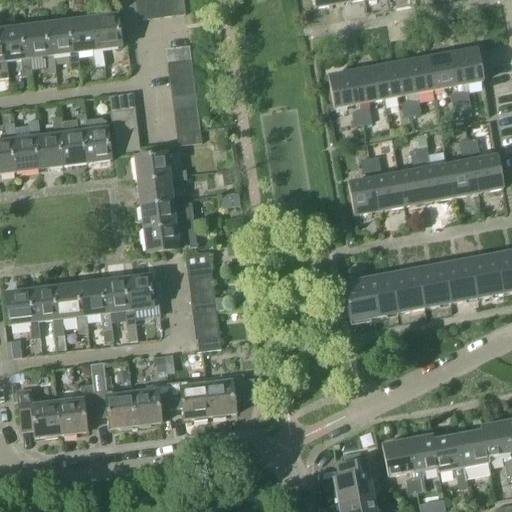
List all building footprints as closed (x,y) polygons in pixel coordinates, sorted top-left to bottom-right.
[(123,24),(135,23),(132,0),(123,0),(120,0),(123,24)] [(132,0),(135,23),(147,21),(144,0),(132,0)] [(144,0),(147,21),(159,20),(156,0),(144,0)] [(156,0),(159,20),(171,18),(169,0),(156,0)] [(169,0),(171,18),(185,17),(182,0),(169,0)] [(312,0),(314,10),(339,6),(337,0),(312,0)] [(94,70),(104,68),(101,52),(121,50),(117,17),(91,20),(96,53),(91,53),(94,70)] [(77,55),(91,53),(96,53),(91,20),(68,23),(72,55),(68,56),(70,73),(79,72),(77,55)] [(54,58),(68,56),(72,55),(68,23),(44,26),(48,58),(44,59),(46,76),(56,75),(54,58)] [(30,61),(44,59),(48,58),(44,26),(20,29),(24,61),(20,62),(22,79),(32,77),(30,61)] [(6,64),(20,62),(24,61),(20,29),(0,31),(0,63),(0,64),(0,81),(8,80),(6,64)] [(166,65),(190,62),(189,48),(164,51),(166,65)] [(451,56),(457,88),(482,84),(476,52),(451,56)] [(432,93),(457,88),(451,56),(426,61),(432,93)] [(407,97),(432,93),(426,61),(401,65),(407,97)] [(168,76),(192,73),(190,62),(166,65),(168,76)] [(383,102),(407,97),(401,65),(377,70),(383,102)] [(358,106),(383,102),(377,70),(352,74),(358,106)] [(169,88),(193,85),(192,73),(168,76),(169,88)] [(333,111),(358,106),(352,74),(327,79),(333,111)] [(171,100),(195,97),(193,85),(169,88),(171,100)] [(461,109),(458,93),(450,97),(452,110),(461,109)] [(458,93),(461,109),(469,107),(466,94),(458,93)] [(111,119),(135,116),(132,95),(108,99),(111,119)] [(172,112),(197,109),(195,97),(171,100),(172,112)] [(403,119),(411,118),(408,102),(400,106),(403,119)] [(408,102),(411,118),(419,116),(417,103),(408,102)] [(174,124),(198,121),(197,109),(172,112),(174,124)] [(354,128),(362,127),(359,111),(351,115),(354,128)] [(359,111),(362,127),(370,125),(368,112),(359,111)] [(82,134),(86,166),(110,163),(106,125),(100,121),(86,123),(85,116),(75,118),(77,134),(77,135),(82,134)] [(112,131),(137,128),(135,116),(111,119),(112,131)] [(77,135),(77,134),(63,136),(61,119),(51,120),(53,137),(58,137),(62,169),(86,166),(82,134),(77,135)] [(175,135),(200,132),(198,121),(174,124),(175,135)] [(53,137),(40,139),(38,122),(28,123),(30,140),(34,140),(38,172),(62,169),(58,137),(53,137)] [(30,140),(15,142),(14,125),(4,126),(6,143),(10,143),(15,175),(38,172),(34,140),(30,140)] [(114,143),(138,140),(137,128),(112,131),(114,143)] [(177,148),(201,145),(200,132),(175,135),(177,148)] [(121,155),(140,153),(138,140),(114,143),(115,156),(121,155)] [(467,143),(470,159),(478,155),(475,142),(467,143)] [(0,176),(15,175),(10,143),(6,143),(0,143),(0,176)] [(461,158),(470,159),(467,143),(458,145),(461,158)] [(417,152),(420,167),(421,167),(428,163),(426,151),(417,152)] [(412,166),(420,167),(417,152),(409,154),(412,166)] [(169,180),(170,184),(186,182),(185,173),(168,175),(166,156),(134,159),(137,184),(169,180)] [(471,164),(477,196),(502,191),(496,159),(471,164)] [(368,161),(371,177),(372,177),(379,173),(377,160),(368,161)] [(362,176),(371,177),(368,161),(360,163),(362,176)] [(452,200),(477,196),(471,164),(446,168),(452,200)] [(427,205),(452,200),(446,168),(421,173),(427,205)] [(403,209),(427,205),(421,173),(397,177),(403,209)] [(231,174),(222,175),(223,186),(232,185),(231,174)] [(378,214),(403,209),(397,177),(372,182),(378,214)] [(169,184),(170,184),(169,180),(137,184),(140,208),(173,204),(173,208),(189,206),(188,202),(188,197),(171,199),(169,184)] [(353,218),(378,214),(372,182),(347,186),(353,218)] [(237,197),(221,199),(223,211),(239,209),(237,197)] [(192,230),(192,229),(191,226),(188,202),(189,206),(173,208),(173,204),(140,208),(143,232),(175,228),(176,232),(192,230)] [(193,229),(192,229),(192,230),(176,232),(175,228),(143,232),(146,256),(196,250),(193,229)] [(349,326),(511,295),(511,253),(508,255),(509,261),(490,264),(489,258),(482,260),(483,266),(464,269),(463,263),(456,264),(457,271),(438,274),(437,268),(430,269),(431,276),(412,279),(411,273),(403,274),(404,281),(386,284),(384,278),(377,279),(378,285),(359,289),(358,283),(342,286),(349,326)] [(186,271),(210,268),(209,254),(184,257),(186,271)] [(187,283),(212,280),(210,268),(186,271),(187,283)] [(135,329),(133,313),(153,310),(149,278),(125,281),(129,313),(124,314),(126,330),(135,329)] [(189,295),(213,292),(212,280),(187,283),(189,295)] [(124,314),(129,313),(125,281),(101,284),(105,316),(100,317),(102,333),(112,332),(109,316),(124,314)] [(86,318),(100,317),(105,316),(101,284),(77,287),(81,319),(76,320),(78,336),(88,335),(86,318)] [(76,320),(81,319),(77,287),(53,290),(57,322),(52,322),(54,339),(53,339),(63,338),(64,338),(62,321),(76,320)] [(28,326),(30,342),(40,341),(37,324),(52,322),(57,322),(53,290),(29,293),(33,325),(28,326)] [(190,307),(215,304),(213,292),(189,295),(190,307)] [(8,328),(28,326),(33,325),(29,293),(4,296),(8,328)] [(192,319),(216,316),(215,304),(190,307),(192,319)] [(193,330),(218,327),(216,316),(192,319),(193,330)] [(195,343),(219,340),(218,327),(193,330),(195,343)] [(126,330),(128,344),(137,343),(135,329),(126,330)] [(112,332),(102,333),(104,345),(113,344),(112,332)] [(53,339),(55,353),(65,352),(63,338),(53,339)] [(221,351),(220,351),(219,340),(195,343),(196,355),(221,351)] [(12,361),(22,360),(19,343),(10,344),(12,361)] [(164,359),(154,360),(156,373),(166,372),(164,359)] [(233,404),(245,402),(242,377),(204,381),(209,419),(235,416),(233,404)] [(242,377),(245,402),(256,401),(253,381),(243,382),(243,377),(242,377)] [(183,423),(209,419),(204,381),(204,382),(204,386),(190,388),(189,383),(167,385),(170,412),(182,410),(183,423)] [(134,429),(130,395),(115,397),(114,392),(105,393),(104,385),(91,387),(95,421),(107,420),(109,432),(134,429)] [(159,413),(170,412),(167,385),(145,388),(146,393),(130,395),(134,429),(160,426),(159,413)] [(84,422),(95,421),(91,387),(79,388),(81,397),(71,398),(71,403),(56,404),(60,438),(86,435),(84,422)] [(33,429),(34,441),(60,438),(56,404),(41,406),(40,401),(30,402),(29,394),(16,395),(21,430),(33,429)] [(487,461),(511,456),(505,424),(480,429),(486,462),(489,478),(490,478),(487,461)] [(464,482),(489,478),(486,462),(480,429),(479,429),(480,434),(457,438),(463,470),(462,470),(464,482)] [(436,470),(432,443),(431,438),(406,442),(412,475),(413,475),(413,479),(413,480),(416,495),(425,494),(422,479),(423,473),(436,470)] [(463,470),(457,438),(432,443),(436,470),(437,475),(452,472),(455,479),(458,492),(466,491),(464,482),(462,470),(463,470)] [(387,479),(412,475),(406,442),(381,447),(387,479)] [(511,477),(511,462),(511,461),(503,465),(506,479),(511,477)] [(338,479),(333,480),(338,507),(371,501),(367,478),(372,477),(369,463),(336,469),(338,479)] [(408,497),(416,495),(413,480),(413,479),(405,483),(408,497)] [(479,511),(486,511),(484,499),(472,501),(474,511),(479,511)] [(338,507),(339,511),(373,511),(371,501),(338,507)]
